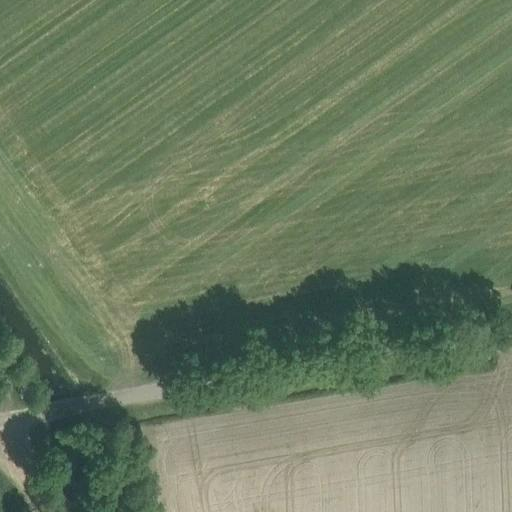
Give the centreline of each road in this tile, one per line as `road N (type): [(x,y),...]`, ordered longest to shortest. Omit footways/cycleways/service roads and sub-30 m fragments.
road 1 (unclassified): [(1,419),(511,332)]
road 2 (track): [(0,365),(1,419),(16,468),(45,511)]
